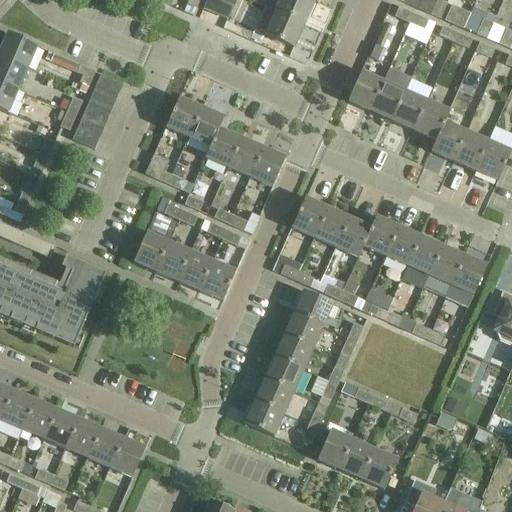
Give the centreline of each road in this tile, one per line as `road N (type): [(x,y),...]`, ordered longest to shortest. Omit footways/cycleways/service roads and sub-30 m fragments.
road 1 (residential): [(300,151),(207,361),(212,411),(198,443)]
road 2 (residential): [(198,443),(0,365)]
road 3 (residential): [(166,62),(81,257)]
road 4 (residential): [(474,225),(300,151)]
road 5 (residential): [(315,117),(180,55),(166,62)]
road 6 (residential): [(166,62),(60,21),(37,0)]
road 7 (residential): [(315,117),(367,0)]
